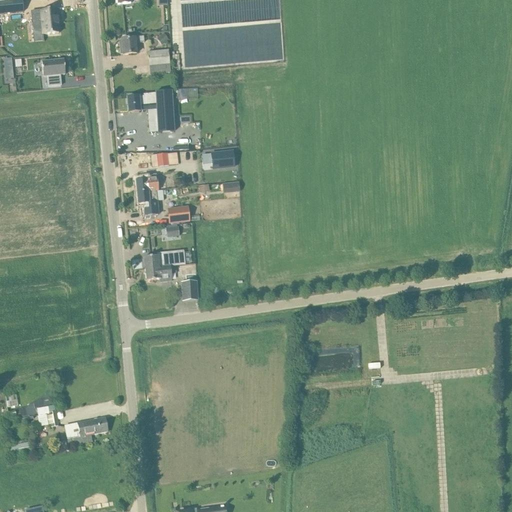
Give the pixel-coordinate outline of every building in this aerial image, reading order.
[(20,0),(12,1),(0,2),(0,14),(26,12),(24,0),(20,0)] [(40,15),(31,16),(32,30),(32,31),(41,30),(41,36),(43,36),(59,34),(57,17),(59,17),(58,9),(39,11),(40,15)] [(164,34),(156,40),(162,46),(169,41),(164,34)] [(144,37),(142,37),(134,38),(134,39),(121,40),(123,56),(136,54),(135,43),(144,42),(144,37)] [(147,53),(150,75),(170,73),(168,51),(147,53)] [(63,61),(42,63),(43,77),(47,77),(48,87),(60,86),(60,80),(59,80),(58,75),(64,75),(63,61)] [(144,97),(127,98),(129,113),(140,112),(140,111),(156,110),(158,133),(174,132),(170,92),(155,94),(156,100),(144,102),(144,97)] [(168,154),(158,155),(151,156),(153,168),(159,167),(178,165),(177,153),(168,154)] [(236,153),(214,155),(214,170),(237,168),(236,153)] [(156,175),(138,177),(139,181),(136,181),(137,192),(158,190),(156,175)] [(239,183),(222,185),(223,195),(239,193),(239,183)] [(208,186),(198,187),(199,194),(209,193),(208,186)] [(143,205),(144,217),(151,216),(150,203),(157,202),(156,192),(158,192),(158,190),(137,192),(138,205),(143,205)] [(188,207),(167,209),(169,225),(189,223),(188,207)] [(167,238),(179,237),(178,227),(166,229),(167,238)] [(145,270),(175,267),(183,266),(190,265),(189,252),(182,253),(182,254),(173,255),(173,258),(164,259),(165,263),(158,264),(158,257),(143,258),(145,270)] [(175,267),(145,270),(146,282),(159,280),(160,283),(171,282),(170,273),(175,272),(175,267)] [(183,284),(184,300),(196,300),(195,283),(183,284)] [(7,408),(18,406),(16,396),(5,398),(7,408)] [(47,415),(47,417),(48,426),(50,425),(51,429),(58,427),(56,412),(54,400),(48,401),(47,401),(48,407),(37,409),(38,417),(47,415)] [(108,433),(105,419),(77,424),(77,425),(64,427),(68,447),(87,443),(85,437),(108,433)] [(30,443),(7,447),(9,457),(32,453),(30,443)]
